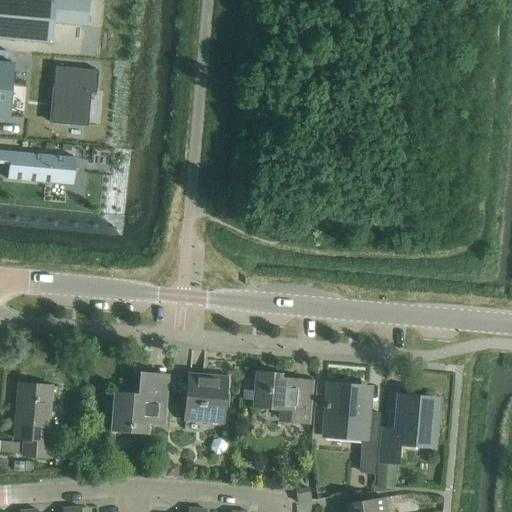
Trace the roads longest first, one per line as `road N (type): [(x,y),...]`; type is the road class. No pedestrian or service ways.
road 1 (unclassified): [(0,282),(511,325)]
road 2 (residential): [(284,511),(284,500),(133,489),(0,496)]
